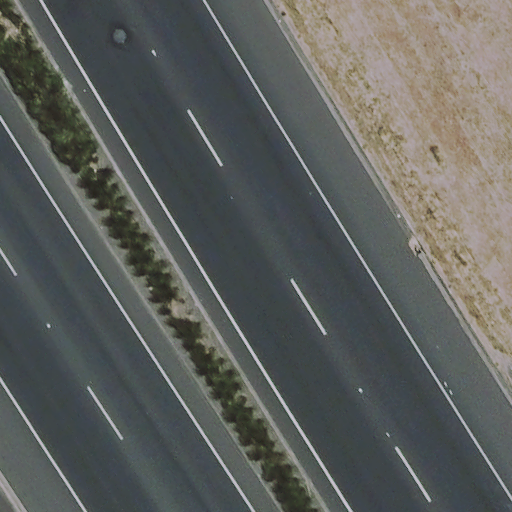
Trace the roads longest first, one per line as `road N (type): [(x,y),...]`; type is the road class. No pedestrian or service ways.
road 1 (trunk): [(124,0),(439,511)]
road 2 (trunk): [(172,511),(0,247)]
